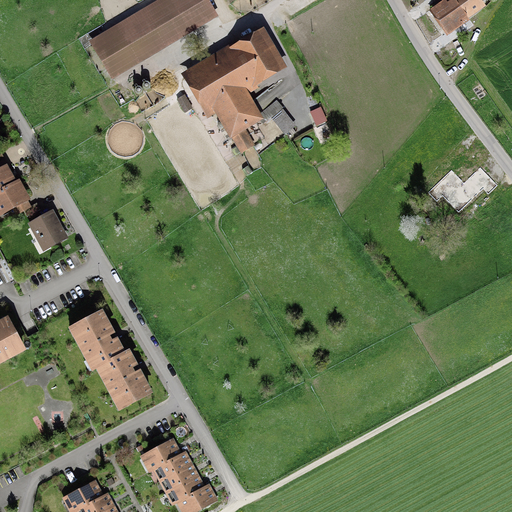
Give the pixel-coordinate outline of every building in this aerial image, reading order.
[(164,0),(93,43),(110,71),(212,10),(205,0),(164,0)] [(445,30),(481,5),(477,0),(453,0),(454,1),(434,14),(445,30)] [(262,38),(190,81),(210,116),(218,112),(241,152),(253,146),(242,128),(258,116),(241,87),(278,65),(262,38)] [(177,99),(185,112),(192,108),(184,95),(177,99)] [(277,101),(259,116),(264,123),(282,108),(277,101)] [(257,153),(262,162),(273,155),(268,147),(257,153)] [(0,192),(14,185),(4,168),(8,166),(4,160),(0,161),(0,192)] [(446,192),(462,209),(484,188),(489,194),(497,186),(480,167),(464,183),(452,170),(432,189),(440,198),(446,192)] [(16,214),(24,210),(30,207),(17,183),(14,185),(0,192),(0,214),(13,207),(16,214)] [(30,207),(24,210),(27,217),(40,210),(37,203),(30,207)] [(52,213),(31,224),(40,240),(43,238),(48,247),(65,237),(52,213)] [(117,395),(123,406),(150,392),(138,371),(135,373),(134,371),(132,368),(136,366),(127,351),(123,353),(115,339),(112,341),(111,338),(109,336),(113,334),(101,313),(75,327),(81,339),(78,340),(88,359),(91,357),(97,368),(101,366),(107,376),(104,378),(114,396),(117,395)] [(0,361),(11,355),(10,352),(21,346),(7,320),(0,323),(0,361)] [(200,482),(197,477),(193,471),(190,465),(187,460),(184,453),(179,456),(176,449),(172,442),(146,456),(153,470),(157,467),(164,479),(170,491),(176,502),(181,500),(187,511),(190,511),(214,499),(211,493),(207,486),(203,488),(200,482)] [(115,511),(109,501),(106,495),(102,497),(95,484),(81,491),(68,498),(75,511),(80,509),(81,511),(115,511)]
